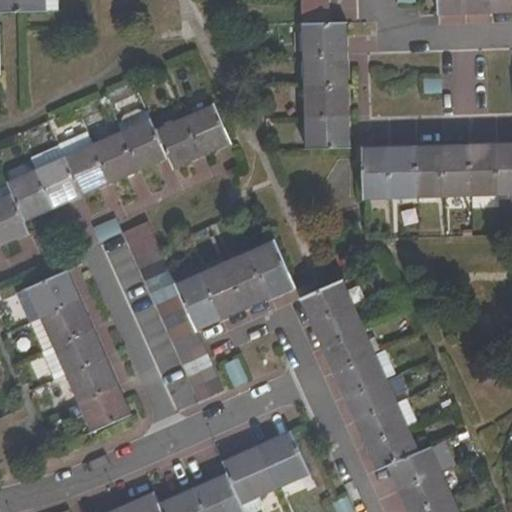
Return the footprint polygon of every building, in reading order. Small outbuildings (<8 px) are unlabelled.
[(0,0),(1,13),(46,12),(46,0),(0,0)] [(58,0),(46,0),(46,12),(59,12),(58,0)] [(301,0),(302,24),(307,24),(329,23),(328,0),(301,0)] [(467,12),(465,0),(439,0),(440,11),(455,10),(455,12),(467,12)] [(465,0),(467,12),(475,11),(475,10),(492,9),(492,0),(465,0)] [(511,0),(492,0),(492,9),(492,11),(505,11),(505,8),(511,8),(511,0)] [(308,55),(343,55),(342,23),(329,23),(307,24),(308,55)] [(343,55),(308,55),(309,86),(343,86),(343,55)] [(343,86),(309,86),(310,118),(344,117),(343,86)] [(185,117),(202,153),(209,149),(210,153),(220,148),(219,146),(230,140),(214,104),(185,117)] [(202,153),(185,117),(156,130),(167,154),(169,160),(172,166),(180,162),(181,165),(190,161),(188,159),(202,153)] [(344,117),(310,118),(310,149),(345,149),(344,117)] [(121,132),(137,169),(145,165),(146,167),(156,163),(154,160),(167,154),(156,130),(151,119),(121,132)] [(137,169),(121,132),(92,145),(108,182),(115,178),(116,181),(126,176),(125,174),(137,169)] [(203,157),(232,144),(230,140),(219,146),(220,148),(210,153),(209,149),(202,153),(203,157)] [(511,142),(498,143),(498,148),(510,147),(510,150),(511,150),(511,142)] [(471,144),(471,152),(483,151),(483,148),(498,148),(498,143),(471,144)] [(108,182),(92,145),(65,158),(80,194),(87,191),(88,193),(98,189),(97,186),(108,182)] [(416,153),(429,153),(429,150),(443,150),(443,145),(416,147),(416,153)] [(375,155),(375,153),(390,152),(390,147),(364,149),(364,156),(375,155)] [(498,148),(498,192),(511,191),(511,150),(510,150),(510,147),(498,148)] [(471,152),(471,193),(498,192),(498,148),(483,148),(483,151),(471,152)] [(443,150),(444,194),(471,193),(471,152),(456,152),(457,149),(443,150)] [(416,153),(416,195),(444,194),(443,150),(429,150),(429,153),(416,153)] [(390,196),(390,152),(375,153),(375,155),(364,156),(364,197),(390,196)] [(390,152),(390,196),(416,195),(416,153),(403,154),(403,152),(390,152)] [(203,157),(202,153),(188,159),(190,161),(181,165),(180,162),(172,166),(174,170),(203,157)] [(139,173),(169,160),(167,154),(154,160),(156,163),(146,167),(145,165),(137,169),(139,173)] [(80,194),(65,158),(36,170),(52,207),(58,204),(60,207),(69,203),(67,200),(80,194)] [(125,174),(126,176),(116,181),(115,178),(108,182),(110,186),(139,173),(137,169),(125,174)] [(52,207),(36,170),(7,183),(9,187),(13,195),(23,219),(31,216),(32,219),(41,216),(40,212),(52,207)] [(83,198),(110,186),(108,182),(97,186),(98,189),(88,193),(87,191),(80,194),(83,198)] [(0,190),(0,200),(13,195),(9,187),(0,190)] [(83,198),(80,194),(67,200),(69,203),(60,207),(58,204),(52,207),(54,211),(83,198)] [(0,244),(7,241),(9,245),(17,242),(15,237),(28,232),(25,224),(23,219),(13,195),(0,200),(0,244)] [(25,224),(54,211),(52,207),(40,212),(41,216),(32,219),(31,216),(23,219),(25,224)] [(197,331),(178,288),(149,222),(124,233),(125,234),(199,402),(224,391),(210,360),(198,333),(197,331)] [(15,237),(17,242),(30,236),(28,232),(15,237)] [(253,255),(270,294),(283,288),(284,291),(295,286),(277,244),(253,255)] [(228,266),(246,305),(259,299),(260,301),(271,297),(270,294),(253,255),(228,266)] [(203,277),(220,317),(221,320),(234,314),(232,311),(246,305),(228,266),(203,277)] [(79,304),(81,303),(68,274),(68,272),(65,274),(66,277),(71,287),(73,286),(77,296),(75,297),(79,304)] [(41,321),(79,304),(75,297),(77,296),(73,286),(71,287),(66,277),(65,274),(28,291),(41,321)] [(220,317),(203,277),(178,288),(197,331),(210,325),(209,322),(220,317)] [(318,320),(351,306),(341,283),(305,298),(310,310),(313,308),(318,320)] [(284,291),(283,288),(270,294),(271,297),(272,300),(297,289),(295,286),(284,291)] [(41,321),(28,291),(18,295),(32,325),(41,321)] [(246,305),(249,311),(272,300),(271,297),(260,301),(259,299),(246,305)] [(305,298),(301,300),(311,323),(315,321),(318,320),(313,308),(310,310),(305,298)] [(89,324),(88,325),(91,332),(94,331),(81,303),(79,304),(84,317),(86,316),(89,324)] [(79,304),(41,321),(54,349),(91,332),(88,325),(89,324),(86,316),(84,317),(79,304)] [(221,320),(223,322),(249,311),(246,305),(232,311),(234,314),(221,320)] [(351,306),(318,320),(315,321),(321,334),(324,332),(329,345),(362,330),(351,306)] [(197,331),(198,333),(223,322),(221,320),(220,317),(209,322),(210,325),(197,331)] [(44,353),(54,349),(41,321),(32,325),(44,353)] [(321,334),(315,321),(311,323),(322,347),(329,345),(324,332),(321,334)] [(362,330),(329,345),(333,355),(331,356),(337,370),(340,369),(372,354),(362,330)] [(104,361),(106,359),(94,331),(91,332),(97,345),(99,344),(102,353),(101,353),(104,361)] [(91,332),(54,349),(67,377),(104,361),(101,353),(102,353),(99,344),(97,345),(91,332)] [(333,371),(337,370),(331,356),(333,355),(329,345),(322,347),(333,371)] [(372,354),(340,369),(345,381),(342,382),(348,395),(384,380),(372,354)] [(106,359),(104,361),(109,372),(111,372),(115,381),(114,382),(116,388),(119,387),(106,359)] [(104,361),(67,377),(79,405),(116,388),(114,382),(115,381),(111,372),(109,372),(104,361)] [(337,370),(333,371),(344,397),(348,395),(342,382),(345,381),(340,369),(337,370)] [(384,380),(348,395),(354,408),(356,407),(362,419),(395,405),(384,380)] [(129,417),(132,416),(123,395),(119,387),(116,388),(124,404),(126,403),(128,409),(126,409),(129,417)] [(116,388),(79,405),(92,434),(129,417),(126,409),(128,409),(126,403),(124,404),(116,388)] [(355,422),(359,421),(362,419),(356,407),(354,408),(348,395),(344,397),(355,422)] [(395,405),(362,419),(359,421),(364,433),(367,432),(373,444),(406,430),(395,405)] [(366,447),(370,446),(373,444),(367,432),(364,433),(359,421),(355,422),(366,447)] [(406,430),(373,444),(370,446),(376,459),(379,458),(384,469),(388,466),(394,464),(416,454),(406,430)] [(261,456),(277,490),(310,474),(292,434),(280,440),(278,437),(269,442),(268,442),(272,451),(261,456)] [(261,456),(272,451),(268,442),(257,447),(261,456)] [(366,447),(377,472),(384,469),(379,458),(376,459),(370,446),(366,447)] [(277,490),(261,456),(257,447),(237,456),(239,459),(225,465),(228,473),(243,505),(277,490)] [(406,490),(440,475),(429,449),(416,454),(394,464),(400,477),(398,478),(404,491),(406,490)] [(388,466),(400,493),(404,491),(398,478),(400,477),(394,464),(388,466)] [(197,498),(203,511),(245,511),(243,505),(228,473),(216,479),(213,480),(207,483),(208,485),(194,491),(197,498)] [(440,475),(406,490),(410,499),(408,500),(412,511),(415,511),(450,497),(440,475)] [(194,491),(193,489),(183,494),(187,503),(197,498),(194,491)] [(404,491),(400,493),(408,511),(412,511),(408,500),(410,499),(406,490),(404,491)] [(121,510),(121,511),(163,511),(161,507),(155,492),(134,501),(135,504),(121,510)] [(203,511),(197,498),(187,503),(183,494),(174,498),(175,500),(161,507),(163,511),(203,511)] [(456,511),(450,497),(415,511),(456,511)]
